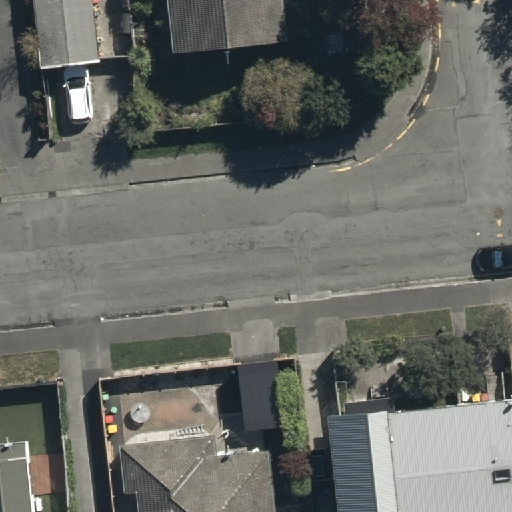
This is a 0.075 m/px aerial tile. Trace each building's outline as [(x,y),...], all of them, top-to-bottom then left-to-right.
[(102,48),(96,0),(37,0),(43,54),(102,48)] [(284,0),(168,0),(173,45),(288,34),(284,0)] [(511,511),(511,371),(326,395),(340,511),(511,511)] [(286,511),(275,414),(119,432),(126,484),(140,482),(143,511),(286,511)] [(0,511),(34,511),(27,432),(0,434),(0,511)]
